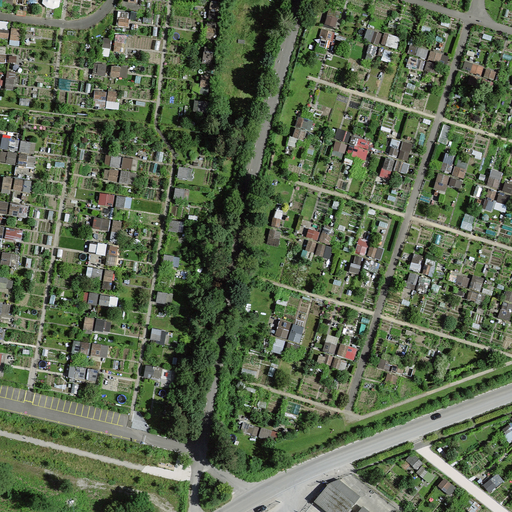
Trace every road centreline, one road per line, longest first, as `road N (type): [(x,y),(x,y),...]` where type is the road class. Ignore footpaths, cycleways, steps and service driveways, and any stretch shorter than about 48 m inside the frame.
road 1 (residential): [(204,450),(240,208),(302,0)]
road 2 (tertiary): [(231,511),(314,468),(511,392)]
road 3 (unknown): [(204,450),(267,449),(354,416)]
